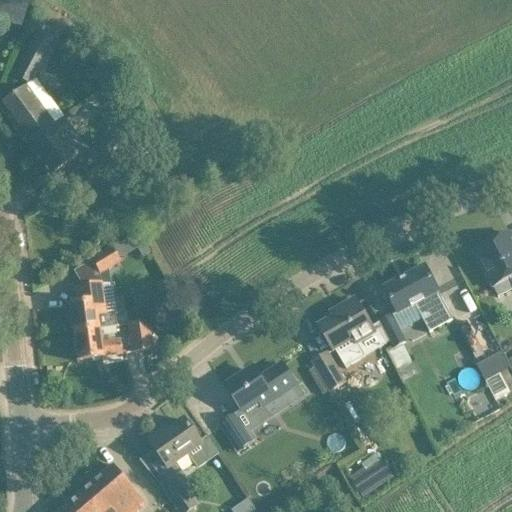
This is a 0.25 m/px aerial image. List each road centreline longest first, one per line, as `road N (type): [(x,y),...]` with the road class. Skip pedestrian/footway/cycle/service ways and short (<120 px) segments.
road 1 (unclassified): [(20,429),(108,420),(134,409),(301,280),(390,230),(511,179)]
road 2 (tertiary): [(20,429),(0,213)]
